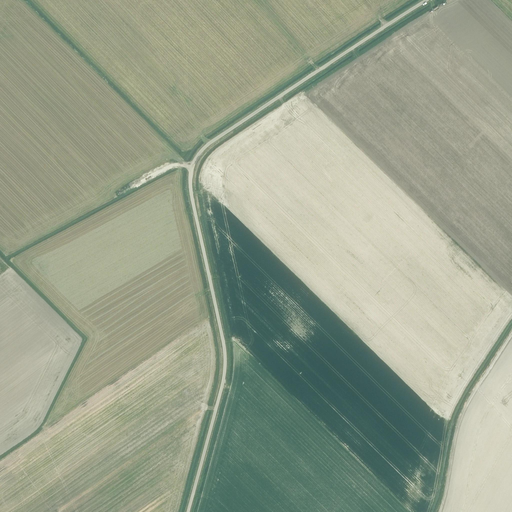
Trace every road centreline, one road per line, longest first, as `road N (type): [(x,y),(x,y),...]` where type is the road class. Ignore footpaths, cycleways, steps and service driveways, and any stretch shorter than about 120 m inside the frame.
road 1 (unclassified): [(188,511),(226,369),(195,212),(194,165),(215,139),(428,0)]
road 2 (unclassified): [(439,511),(461,410),(511,331)]
